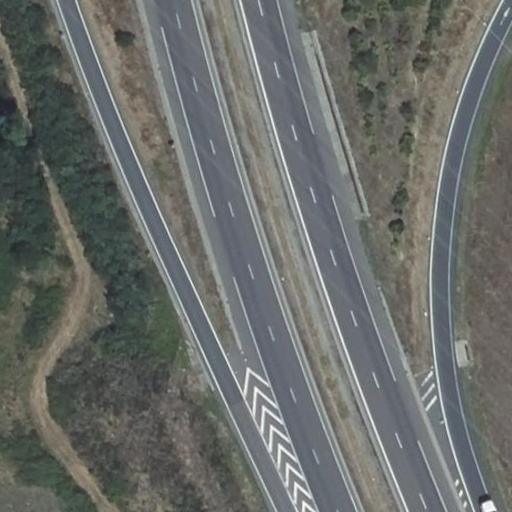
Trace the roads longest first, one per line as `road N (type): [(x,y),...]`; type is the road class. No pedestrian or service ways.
road 1 (motorway): [(63,0),(96,92),(290,511)]
road 2 (motorway): [(169,0),(256,297),(342,511)]
road 3 (motorway): [(435,511),(328,235),(269,0)]
road 4 (motorway): [(488,511),(457,420),(442,307),(449,193),(511,9)]
